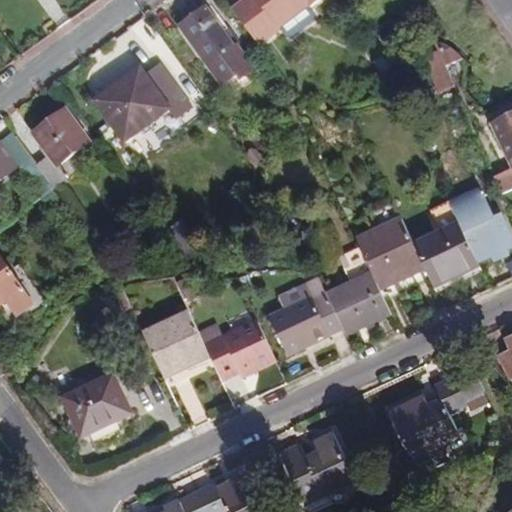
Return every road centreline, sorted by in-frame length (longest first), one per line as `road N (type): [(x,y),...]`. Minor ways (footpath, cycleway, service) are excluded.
road 1 (residential): [(76,506),(511,303)]
road 2 (residential): [(132,0),(0,96)]
road 3 (residential): [(0,401),(76,506)]
